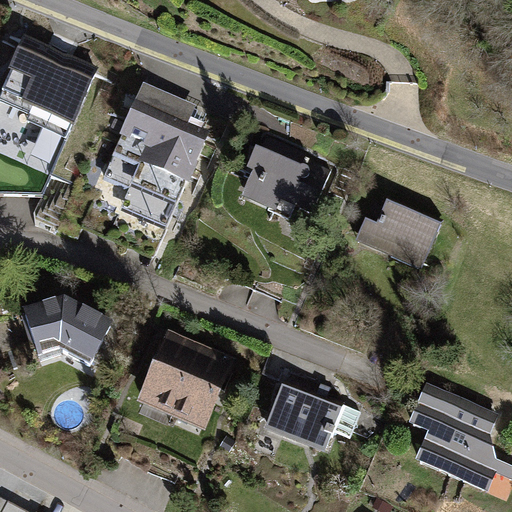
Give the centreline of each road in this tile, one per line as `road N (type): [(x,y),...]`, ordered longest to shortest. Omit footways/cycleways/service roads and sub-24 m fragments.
road 1 (residential): [(511,180),(42,0)]
road 2 (residential): [(0,452),(108,511)]
